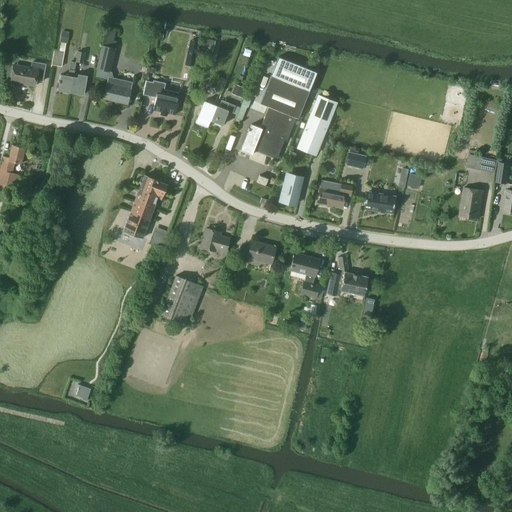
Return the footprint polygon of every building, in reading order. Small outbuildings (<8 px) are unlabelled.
[(61,32),(60,42),(65,43),(67,43),(69,33),(61,32)] [(199,53),(211,57),(215,41),(203,38),(199,53)] [(110,72),(115,49),(102,45),(96,69),(110,72)] [(188,49),(185,65),(194,67),(197,51),(188,49)] [(62,67),(64,51),(54,50),(52,62),(51,65),(62,67)] [(83,63),(84,52),(78,51),(76,62),(83,63)] [(286,141),(295,118),(297,118),(316,72),(278,57),(259,103),(268,107),(259,128),(250,124),(240,151),(251,155),(253,149),(276,159),(284,140),(286,141)] [(31,68),(13,65),(10,82),(17,83),(17,85),(27,86),(27,85),(35,86),(36,80),(42,81),(45,65),(32,62),(31,68)] [(60,75),(58,90),(70,92),(73,74),(75,63),(70,62),(68,76),(60,75)] [(78,75),(73,74),(70,92),(83,95),(87,76),(78,75)] [(108,76),(102,99),(127,105),(132,82),(108,76)] [(216,88),(222,90),(223,91),(227,81),(220,78),(216,88)] [(145,82),(142,95),(155,98),(153,111),(160,112),(160,115),(166,116),(166,113),(174,115),(178,98),(177,98),(178,93),(164,90),(165,83),(153,80),(153,81),(152,83),(145,82)] [(235,85),(232,94),(239,97),(239,96),(241,91),(243,87),(235,85)] [(317,94),(301,134),(317,141),(322,130),(326,131),(337,102),(317,94)] [(244,99),(235,120),(242,123),(250,101),(244,99)] [(207,128),(210,121),(216,105),(204,100),(195,123),(207,128)] [(219,106),(216,105),(210,121),(222,125),(227,111),(232,113),(235,106),(228,103),(221,100),(219,106)] [(12,173),(15,162),(21,164),(25,148),(12,145),(9,158),(3,157),(0,168),(0,189),(15,193),(19,175),(12,173)] [(469,150),(469,155),(466,167),(478,170),(481,157),(480,157),(480,154),(477,154),(476,156),(474,156),(474,151),(469,150)] [(289,151),(286,158),(294,161),(297,154),(289,151)] [(345,165),(363,169),(366,157),(348,153),(345,165)] [(495,183),(506,184),(510,164),(498,162),(495,183)] [(287,174),(280,201),(294,204),(301,177),(287,174)] [(418,189),(421,177),(409,174),(407,187),(418,189)] [(137,194),(126,221),(123,230),(142,237),(157,198),(160,199),(163,191),(165,191),(166,188),(165,186),(166,184),(163,183),(163,181),(159,180),(158,181),(144,175),(136,194),(137,194)] [(268,179),(259,175),(256,182),(265,186),(268,179)] [(340,184),(339,192),(319,189),(316,203),(342,208),(344,196),(349,198),(351,186),(340,184)] [(510,214),(511,213),(511,212),(511,184),(510,184),(509,190),(506,189),(503,211),(504,212),(504,213),(510,214)] [(483,190),(463,187),(459,216),(478,219),(483,190)] [(363,209),(392,213),(395,197),(366,192),(363,209)] [(162,245),(167,231),(155,227),(150,241),(162,245)] [(206,228),(200,246),(215,250),(215,248),(225,251),(229,238),(219,235),(220,231),(206,228)] [(241,245),(238,259),(246,262),(247,258),(270,264),(275,247),(251,240),(249,247),(241,245)] [(312,283),(314,277),(319,259),(294,253),(289,270),(306,275),(304,281),(303,281),(299,294),(316,299),(319,285),(312,283)] [(364,292),(367,293),(368,287),(365,286),(367,278),(349,273),(346,256),(337,257),(339,271),(339,274),(331,273),(327,294),(336,296),(337,289),(363,295),(364,293),(364,292)] [(203,286),(192,282),(175,276),(161,314),(188,325),(203,287),(203,286)] [(355,315),(353,322),(367,326),(369,319),(355,315)] [(87,400),(90,389),(79,385),(75,396),(87,400)]
